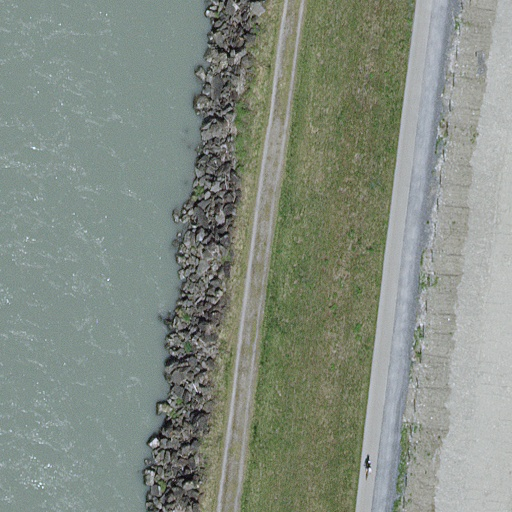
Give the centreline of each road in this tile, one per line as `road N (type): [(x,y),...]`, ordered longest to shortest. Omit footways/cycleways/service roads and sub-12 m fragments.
road 1 (track): [(303,0),(239,511)]
road 2 (track): [(389,511),(452,0)]
